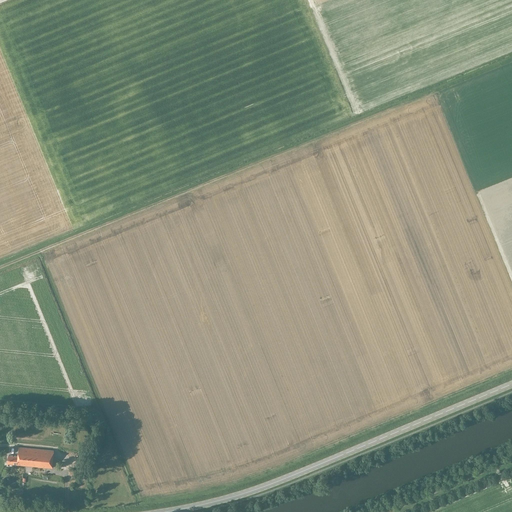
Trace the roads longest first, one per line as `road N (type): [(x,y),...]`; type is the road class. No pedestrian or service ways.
road 1 (primary): [(511,384),(274,482),(165,511)]
road 2 (unclassified): [(384,511),(511,457)]
